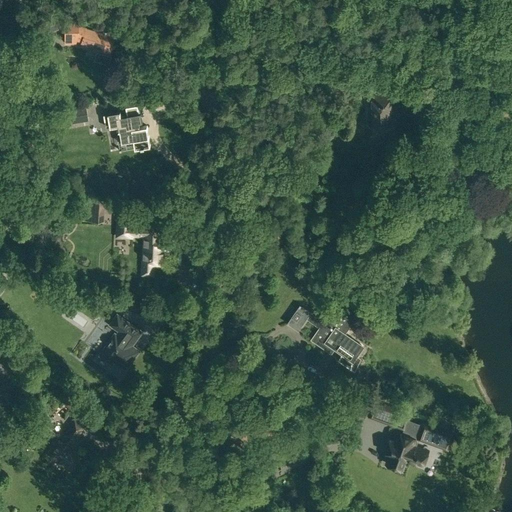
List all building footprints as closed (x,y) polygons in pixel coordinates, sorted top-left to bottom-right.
[(14,12),(21,16),(25,6),(19,3),(14,12)] [(40,18),(46,34),(61,27),(54,12),(40,18)] [(94,50),(109,55),(114,39),(121,28),(114,24),(108,35),(87,28),(86,29),(80,27),(80,23),(65,23),(66,42),(77,42),(77,37),(83,39),(82,42),(95,46),(94,50)] [(390,86),(401,90),(405,76),(381,69),(377,82),(386,85),(390,86)] [(384,124),(385,129),(394,129),(397,126),(396,117),(391,117),(391,110),(392,110),(391,92),(372,93),(374,125),(384,124)] [(36,101),(36,109),(51,108),(50,100),(36,101)] [(62,107),(64,123),(87,120),(85,103),(62,107)] [(135,139),(136,147),(151,145),(147,125),(141,126),(140,121),(143,121),(141,111),(139,112),(138,105),(126,107),(127,115),(122,116),(121,111),(105,113),(106,120),(110,119),(111,126),(119,124),(120,130),(117,130),(119,141),(135,139)] [(476,154),(484,155),(486,141),(491,142),(492,136),(471,133),(469,143),(477,144),(476,154)] [(156,147),(150,150),(152,158),(159,156),(156,147)] [(142,274),(153,275),(154,265),(162,265),(163,255),(165,255),(166,255),(167,255),(168,254),(168,253),(169,253),(169,252),(169,251),(169,250),(169,249),(169,248),(168,247),(166,245),(166,236),(163,235),(164,221),(145,220),(145,223),(133,222),(133,213),(119,212),(118,227),(117,227),(117,232),(125,232),(133,232),(133,235),(141,235),(147,235),(146,258),(143,258),(142,274)] [(402,247),(412,250),(416,239),(406,236),(402,247)] [(149,287),(160,286),(159,277),(148,278),(149,287)] [(350,367),(355,371),(362,358),(357,355),(355,354),(361,346),(344,334),(364,306),(352,298),(350,302),(342,296),(334,307),(336,309),(314,340),(330,351),(334,347),(342,353),(338,359),(350,367)] [(130,309),(139,312),(142,302),(133,299),(130,309)] [(287,323),(298,331),(312,312),(300,304),(287,323)] [(139,319),(148,323),(152,315),(142,311),(139,319)] [(116,357),(128,365),(138,351),(130,345),(134,340),(135,341),(141,331),(118,315),(111,324),(121,331),(117,336),(115,334),(101,354),(112,363),(116,357)] [(353,339),(364,346),(372,334),(361,327),(353,339)] [(0,375),(5,379),(11,370),(0,362),(0,375)] [(66,386),(56,399),(87,420),(96,407),(66,386)] [(390,473),(393,464),(429,476),(434,461),(401,450),(404,440),(455,455),(461,433),(393,414),(394,410),(344,396),(338,418),(388,432),(385,444),(380,443),(379,446),(374,444),(370,456),(375,458),(372,466),(390,473)] [(67,462),(74,467),(82,455),(75,450),(74,451),(68,447),(73,440),(75,441),(86,425),(76,418),(64,433),(67,435),(63,442),(59,440),(50,452),(51,455),(54,457),(58,457),(67,463),(67,462)] [(335,462),(324,467),(328,474),(339,469),(335,462)]
